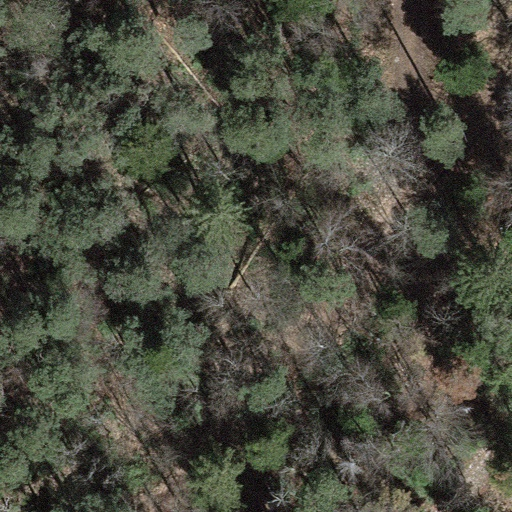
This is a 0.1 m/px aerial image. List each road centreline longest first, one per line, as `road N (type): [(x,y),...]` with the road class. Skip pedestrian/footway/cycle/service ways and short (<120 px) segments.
road 1 (track): [(511,88),(416,195),(176,511)]
road 2 (track): [(402,0),(416,195)]
